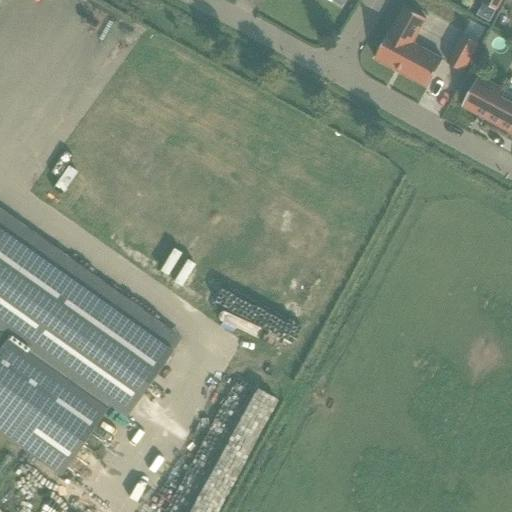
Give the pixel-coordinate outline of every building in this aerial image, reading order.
[(484,0),(477,15),(490,22),(501,0),(484,0)] [(427,88),(443,60),(413,43),(426,19),(405,7),(392,32),(390,31),(375,59),(427,88)] [(447,64),(463,72),(479,43),(463,35),(447,64)] [(0,432),(59,475),(32,511),(113,511),(155,453),(112,422),(119,412),(125,417),(173,349),(204,371),(320,208),(107,58),(0,210),(0,432)] [(479,76),(462,106),(511,133),(511,93),(505,90),(479,76)] [(218,511),(265,421),(226,401),(170,511),(218,511)]
